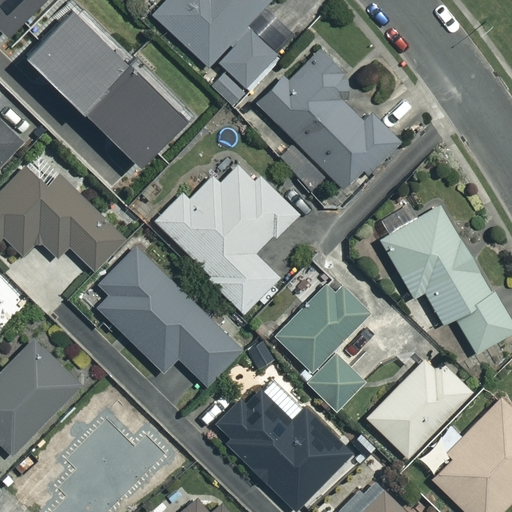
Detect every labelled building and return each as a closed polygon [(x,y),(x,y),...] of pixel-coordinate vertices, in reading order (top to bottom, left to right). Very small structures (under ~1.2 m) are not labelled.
[(0,0),(0,30),(29,0),(0,0)] [(61,0),(17,46),(133,158),(179,110),(64,0),(61,0)] [(275,0),(172,0),(156,17),(212,69),(275,0)] [(280,55),(253,32),(223,65),(250,89),(280,55)] [(346,192),(407,136),(384,110),(374,119),(346,88),(355,79),(327,48),(263,107),(297,143),(282,157),(314,193),(332,177),(346,192)] [(0,174),(44,133),(2,90),(0,91),(0,174)] [(127,240),(41,156),(0,198),(0,246),(8,239),(26,256),(41,241),(60,260),(72,248),(96,272),(127,240)] [(297,218),(246,164),(223,185),(216,178),(192,201),(187,195),(159,221),(245,313),(281,279),(258,255),(297,218)] [(510,325),(433,203),(375,240),(409,294),(418,288),(438,320),(449,314),(472,350),(510,325)] [(243,351),(140,249),(102,287),(113,298),(101,310),(165,373),(180,358),(208,386),(243,351)] [(364,309),(331,277),(273,336),(302,364),(294,373),(331,409),(361,378),(347,364),(362,348),(343,330),(364,309)] [(83,389),(36,342),(0,378),(0,441),(16,457),(83,389)] [(436,365),(422,352),(362,414),(402,454),(466,388),(439,362),(436,365)] [(290,417),(259,383),(212,426),(290,509),(350,454),(304,404),(290,417)] [(511,410),(496,394),(445,447),(434,436),(411,460),(465,511),(492,511),(511,491),(511,410)] [(187,462),(174,447),(152,465),(165,480),(187,462)] [(402,511),(377,487),(352,511),(402,511)] [(205,510),(192,494),(169,511),(147,511),(145,509),(141,511),(223,511),(215,502),(205,510)]
